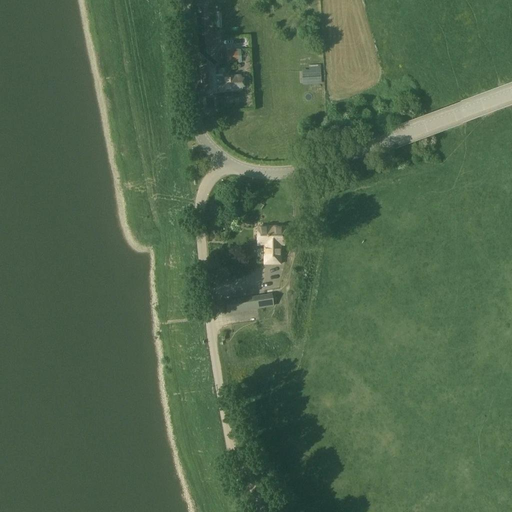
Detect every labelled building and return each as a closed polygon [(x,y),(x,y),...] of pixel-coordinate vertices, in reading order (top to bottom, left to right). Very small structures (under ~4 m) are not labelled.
[(226,50),(227,62),(239,61),(239,49),(226,50)] [(240,76),(213,77),(213,68),(202,68),(203,93),(241,90),(240,76)] [(310,71),(311,84),(320,83),(319,71),(310,71)] [(283,245),(283,227),(257,227),(256,245),(264,245),(264,263),(279,264),(279,245),(283,245)] [(224,301),(226,314),(257,309),(273,307),(271,294),(264,295),(224,301)]
